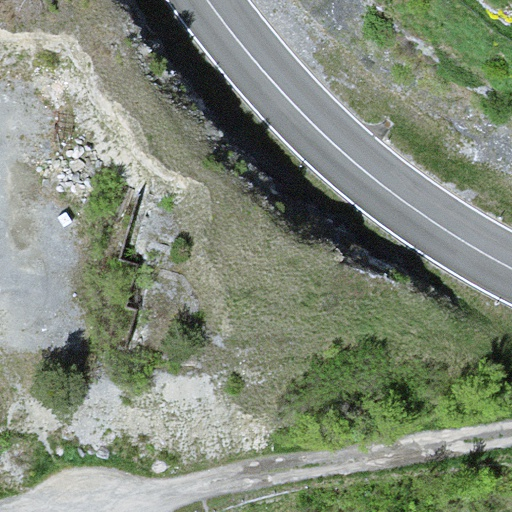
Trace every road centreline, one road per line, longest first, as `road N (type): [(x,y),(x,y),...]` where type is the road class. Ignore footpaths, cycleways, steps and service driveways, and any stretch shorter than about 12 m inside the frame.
road 1 (secondary): [(208,0),(295,109),(361,172),(511,268)]
road 2 (track): [(511,447),(130,511)]
